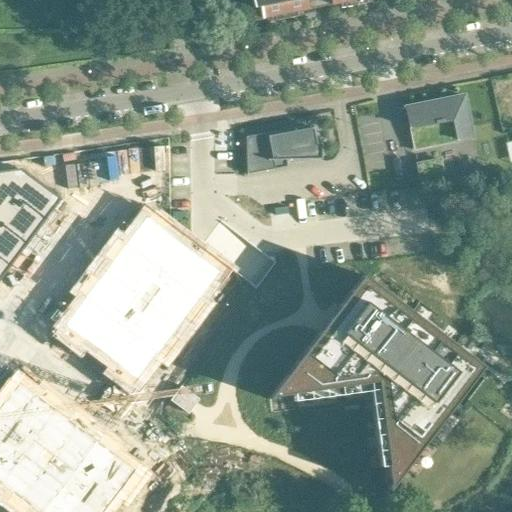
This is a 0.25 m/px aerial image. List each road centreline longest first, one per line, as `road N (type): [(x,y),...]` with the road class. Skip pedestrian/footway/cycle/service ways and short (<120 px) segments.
road 1 (residential): [(200,91),(511,31)]
road 2 (unknown): [(226,294),(105,449),(57,497)]
road 3 (residential): [(229,396),(244,343),(311,309),(300,235)]
road 4 (residential): [(0,120),(200,91)]
road 5 (residential): [(18,340),(148,424),(180,433)]
road 6 (residential): [(18,340),(85,234),(99,193)]
road 7 (residential): [(257,442),(309,465),(362,511)]
road 8 (residential): [(423,220),(300,235)]
